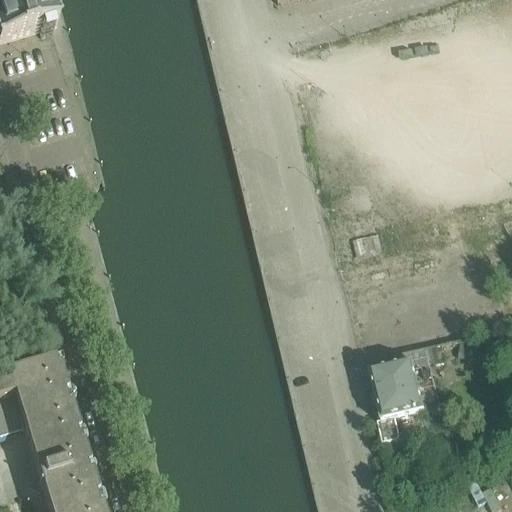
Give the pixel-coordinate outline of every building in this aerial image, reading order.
[(0,0),(0,46),(51,32),(56,30),(46,0),(0,0)] [(276,0),(278,8),(313,0),(276,0)] [(401,369),(369,377),(381,427),(377,428),(378,430),(382,448),(398,444),(399,444),(399,443),(399,442),(399,441),(399,440),(395,417),(423,412),(424,415),(439,412),(431,371),(443,368),(441,359),(427,363),(425,354),(399,360),(401,369)] [(11,376),(52,511),(101,511),(102,511),(103,511),(103,510),(104,509),(104,508),(101,499),(100,499),(99,498),(98,498),(97,498),(82,450),(83,449),(84,448),(84,447),(85,446),(85,445),(82,437),(81,436),(80,436),(79,435),(78,435),(70,410),(66,397),(56,363),(11,376)] [(0,440),(22,434),(23,439),(24,439),(9,389),(0,391),(0,440)] [(34,482),(29,492),(39,497),(44,487),(34,482)]
